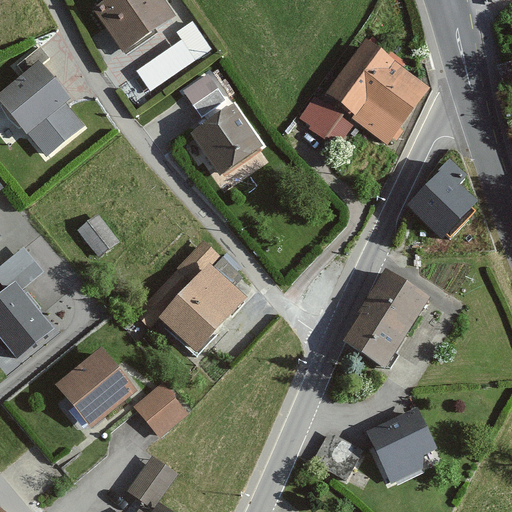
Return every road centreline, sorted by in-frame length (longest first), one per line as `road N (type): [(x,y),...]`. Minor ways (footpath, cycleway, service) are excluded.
road 1 (residential): [(324,350),(131,129),(53,0)]
road 2 (residential): [(470,93),(433,122),(324,350)]
road 3 (residential): [(324,350),(257,511)]
road 4 (secondary): [(470,93),(511,218)]
